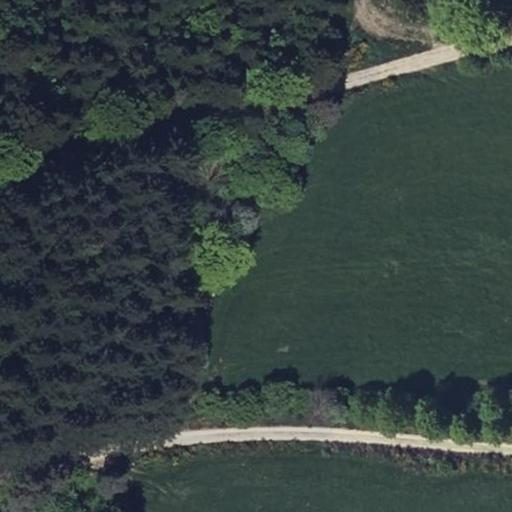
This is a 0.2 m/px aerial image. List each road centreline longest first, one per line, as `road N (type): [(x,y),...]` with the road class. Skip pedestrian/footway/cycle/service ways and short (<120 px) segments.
road 1 (track): [(511,63),(52,176),(0,202)]
road 2 (track): [(0,487),(141,443),(320,436),(511,468)]
